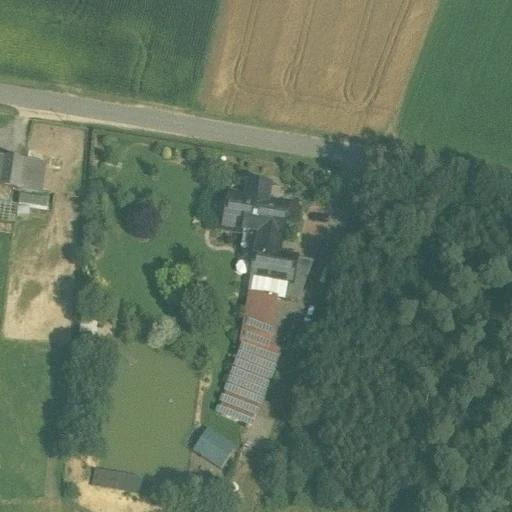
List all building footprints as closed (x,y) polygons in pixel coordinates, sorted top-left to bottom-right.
[(56,152),(0,137),(0,184),(44,196),(56,152)] [(269,191),(264,191),(264,190),(262,189),(262,190),(255,189),(256,188),(254,188),(254,189),(249,188),(247,199),(230,196),(228,207),(227,207),(227,208),(228,209),(225,222),(224,222),(224,223),(225,224),(223,233),(244,236),(241,253),(255,256),(255,261),(254,261),(253,262),(254,263),(253,271),(252,270),(252,272),(253,272),(248,296),(270,300),(278,258),(283,232),(284,232),(284,231),(283,230),(285,220),(286,221),(286,219),(285,219),(287,208),(277,206),(278,195),(269,193),(269,191)] [(17,197),(15,208),(47,212),(48,201),(17,197)] [(296,261),(278,258),(270,300),(298,305),(313,265),(296,262),(296,261)] [(271,338),(243,333),(240,349),(248,350),(225,409),(254,421),(279,357),(268,353),(271,338)] [(234,451),(214,438),(201,458),(221,472),(234,451)] [(93,476),(91,490),(136,496),(137,481),(93,476)]
